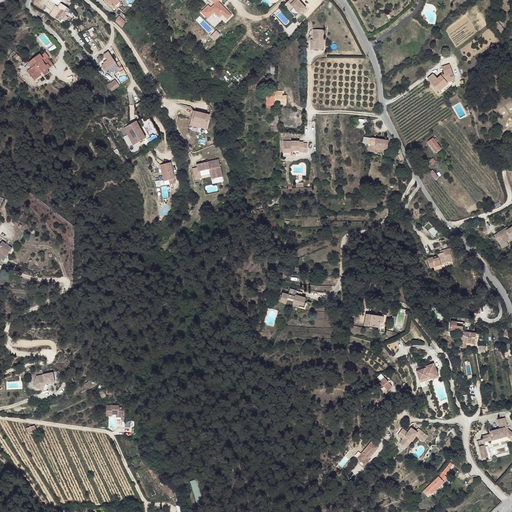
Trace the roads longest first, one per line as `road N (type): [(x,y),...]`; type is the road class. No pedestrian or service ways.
road 1 (residential): [(0,267),(66,286),(16,317),(5,334),(12,342),(51,343),(49,361),(0,374)]
road 2 (unclassified): [(383,115),(424,192),(511,310)]
road 3 (residential): [(508,502),(469,460),(449,360),(411,312)]
road 4 (residential): [(146,511),(108,434),(0,414)]
road 5 (track): [(165,107),(126,39),(84,0)]
road 6 (unclassified): [(341,0),(376,70),(383,115)]
